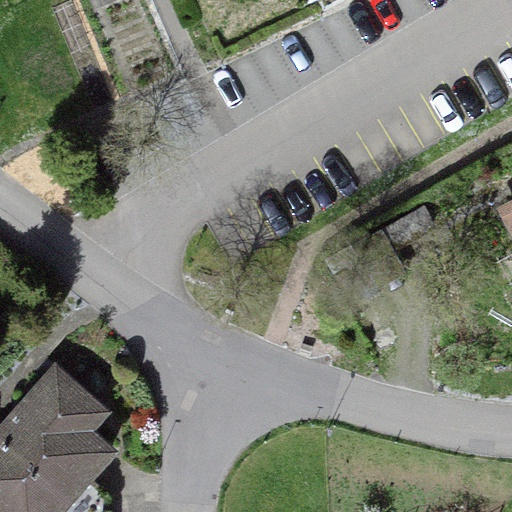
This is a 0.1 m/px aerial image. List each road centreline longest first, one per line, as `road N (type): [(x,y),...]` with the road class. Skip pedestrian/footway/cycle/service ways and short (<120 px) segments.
road 1 (residential): [(511,433),(343,400),(222,357)]
road 2 (residential): [(222,357),(0,203)]
road 3 (residential): [(189,511),(203,415),(222,357)]
